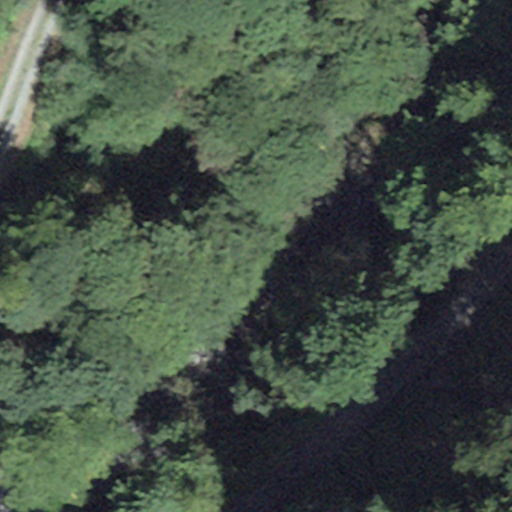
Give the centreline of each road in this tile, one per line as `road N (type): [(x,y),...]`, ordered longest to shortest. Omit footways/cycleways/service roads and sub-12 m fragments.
road 1 (track): [(242,511),(511,275)]
road 2 (track): [(73,0),(0,150)]
